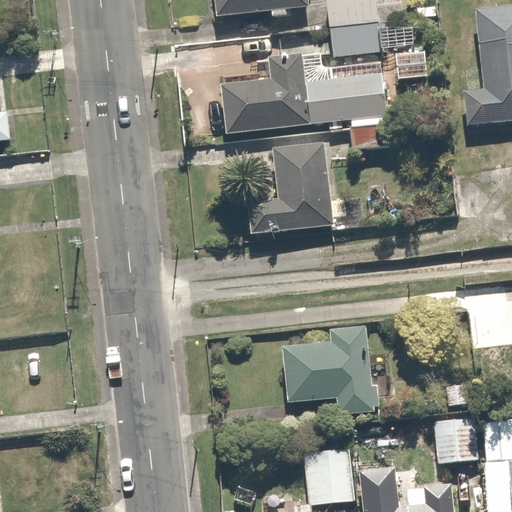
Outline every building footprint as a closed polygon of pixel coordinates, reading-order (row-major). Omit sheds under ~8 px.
[(314,8),(312,0),(215,0),(217,21),(314,8)] [(404,0),(328,0),(336,59),(390,52),(386,23),(407,20),(404,0)] [(511,123),(511,6),(476,10),(489,90),(461,93),(471,129),(511,123)] [(224,85),(229,135),(311,129),(304,58),(271,59),(274,80),(224,85)] [(308,67),(315,129),(332,127),(333,134),(353,131),(355,150),(385,147),(383,127),(393,126),(386,58),(308,67)] [(336,227),(326,147),(273,151),(284,206),(249,214),(253,239),(336,227)] [(375,387),(370,332),(331,333),(331,345),(283,349),(290,406),(337,399),(339,417),(382,413),(382,387),(375,387)] [(350,449),(307,452),(310,505),(354,502),(350,449)] [(398,469),(363,473),(366,511),(457,511),(454,488),(402,491),(398,469)]
